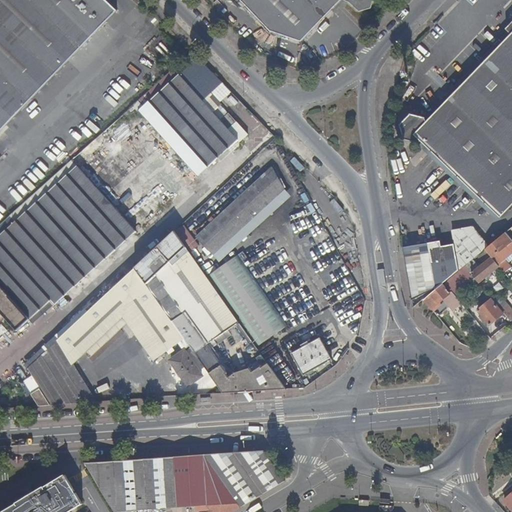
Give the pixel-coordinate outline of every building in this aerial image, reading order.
[(0,0),(0,131),(115,12),(102,0),(0,0)] [(241,0),(271,30),(301,40),(341,0),(343,0),(352,6),(359,14),(371,11),(373,0),(241,0)] [(511,27),(502,39),(511,48),(511,27)] [(511,48),(502,39),(500,41),(503,44),(425,126),(424,121),(410,118),(401,128),(406,140),(420,143),(421,142),(501,218),(511,206),(511,48)] [(204,101),(223,84),(194,54),(188,60),(193,65),(181,76),(179,74),(123,125),(118,120),(0,225),(0,313),(17,332),(50,302),(54,306),(239,140),(204,101)] [(123,125),(179,74),(175,68),(118,120),(123,125)] [(271,168),(194,239),(210,257),(284,190),(271,168)] [(451,231),(454,245),(458,270),(458,271),(464,266),(477,255),(485,249),(489,246),(473,226),(451,231)] [(185,248),(174,232),(135,269),(146,284),(157,274),(163,269),(170,262),(185,248)] [(490,254),(492,257),(497,263),(501,260),(496,254),(509,243),(511,247),(511,239),(505,232),(489,246),(485,249),(490,254)] [(440,241),(427,243),(434,289),(458,270),(454,245),(441,247),(440,241)] [(434,289),(427,243),(404,247),(413,307),(423,300),(434,291),(434,289)] [(236,319),(185,248),(170,262),(220,330),(236,319)] [(485,249),(477,255),(482,261),(490,254),(485,249)] [(238,257),(209,278),(258,345),(287,324),(238,257)] [(471,274),(473,276),(478,282),(486,275),(490,273),(499,265),(497,263),(492,257),(471,274)] [(222,393),(276,389),(265,373),(271,369),(254,345),(251,348),(264,365),(252,374),(250,369),(235,370),(227,376),(226,374),(228,372),(210,346),(214,344),(212,340),(214,338),(222,333),(220,330),(170,262),(163,269),(191,308),(184,313),(157,274),(146,284),(184,338),(222,393)] [(458,271),(444,282),(453,292),(473,276),(471,274),(470,272),(464,266),(458,271)] [(153,359),(184,338),(146,284),(135,269),(84,316),(58,341),(74,360),(122,316),(153,359)] [(163,269),(157,274),(184,313),(191,308),(163,269)] [(434,291),(423,300),(431,308),(442,299),(453,311),(462,304),(453,292),(444,282),(434,291)] [(503,312),(511,321),(511,319),(511,310),(500,296),(494,301),(501,310),(503,312)] [(489,324),(503,312),(501,310),(494,301),(491,298),(477,310),(489,324)] [(29,367),(55,343),(58,341),(84,316),(79,311),(24,361),(29,367)] [(471,329),(483,344),(491,338),(478,323),(471,329)] [(320,337),(292,353),(303,374),(332,359),(320,337)] [(50,406),(94,403),(55,343),(29,367),(27,369),(39,389),(50,406)] [(184,351),(170,361),(187,385),(201,375),(184,351)] [(276,389),(285,389),(284,388),(279,380),(271,369),(265,373),(276,389)] [(38,407),(50,406),(39,389),(31,395),(38,407)] [(264,452),(85,464),(113,511),(154,511),(154,510),(207,506),(211,511),(232,511),(284,481),(264,452)] [(71,511),(83,505),(65,476),(44,489),(44,488),(33,494),(32,494),(27,497),(26,497),(27,498),(16,505),(5,511),(71,511)]
